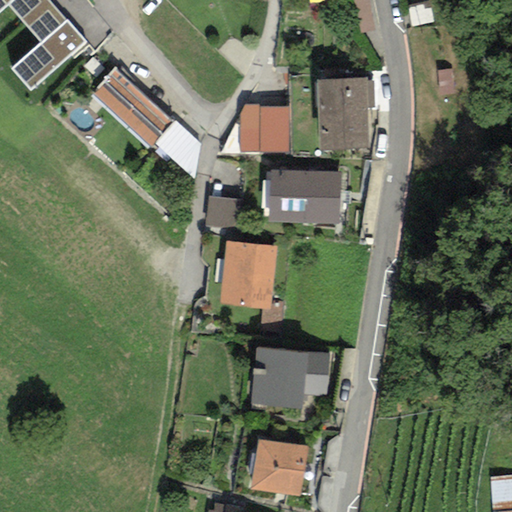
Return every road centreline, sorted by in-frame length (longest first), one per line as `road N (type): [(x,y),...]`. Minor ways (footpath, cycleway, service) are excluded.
road 1 (tertiary): [(387,0),(402,134),(344,511)]
road 2 (track): [(214,132),(154,511)]
